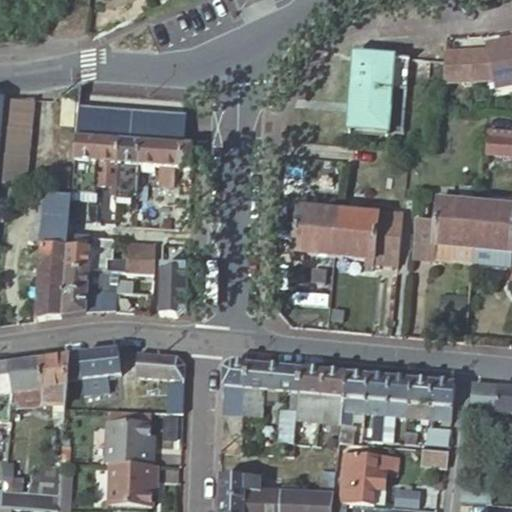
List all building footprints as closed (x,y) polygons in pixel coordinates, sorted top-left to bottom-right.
[(511,29),(507,30),(509,42),(481,47),(482,52),(487,80),(490,92),(511,87),(511,29)] [(482,52),(444,54),(441,82),(487,80),(482,52)] [(350,131),(404,135),(407,90),(403,89),(405,60),(356,57),(350,131)] [(34,101),(7,100),(0,177),(0,184),(28,187),(34,101)] [(186,116),(80,108),(78,138),(99,139),(121,141),(142,143),(164,144),(183,146),(186,116)] [(511,157),(511,144),(511,139),(485,137),(483,155),(511,157)] [(99,139),(78,138),(74,184),(82,184),(83,172),(88,172),(89,162),(98,163),(99,139)] [(121,141),(99,139),(98,163),(119,165),(121,141)] [(142,143),(121,141),(119,165),(119,172),(130,173),(130,166),(140,166),(142,143)] [(162,168),(164,144),(142,143),(140,166),(162,168)] [(194,147),(183,146),(164,144),(162,168),(160,188),(174,188),(175,181),(173,181),(174,169),(182,170),(193,171),(194,147)] [(74,184),(73,196),(95,197),(96,190),(98,163),(89,162),(88,172),(83,172),(82,184),(74,184)] [(119,165),(98,163),(96,190),(111,191),(110,198),(117,199),(118,187),(119,172),(119,165)] [(138,188),(140,166),(130,166),(130,173),(119,172),(118,187),(138,188)] [(181,189),(182,170),(174,169),(173,181),(175,181),(174,188),(181,189)] [(132,198),(138,198),(138,188),(118,187),(117,199),(132,200),(132,198)] [(474,252),(511,256),(511,210),(438,203),(436,224),(433,249),(474,252)] [(373,263),(375,264),(380,218),(377,218),(300,210),(295,255),(373,263)] [(377,215),(377,218),(380,218),(375,264),(373,263),(372,268),(397,270),(402,217),(377,215)] [(433,249),(436,224),(416,223),(413,259),(432,261),(433,249)] [(46,233),(38,323),(64,319),(66,293),(68,271),(69,250),(60,250),(61,234),(46,233)] [(70,241),(69,250),(68,271),(92,273),(126,275),(127,263),(113,262),(105,261),(106,244),(97,243),(70,241)] [(114,244),(106,244),(105,261),(113,262),(114,244)] [(189,311),(191,248),(164,247),(161,310),(189,311)] [(473,265),(474,252),(433,249),(432,261),(473,265)] [(155,277),(156,251),(127,250),(127,263),(126,275),(155,277)] [(68,271),(66,293),(90,295),(90,293),(119,295),(145,296),(145,286),(146,284),(118,283),(118,287),(103,286),(104,282),(91,281),(92,273),(68,271)] [(145,296),(154,297),(154,286),(145,286),(145,296)] [(66,293),(64,319),(90,316),(117,314),(119,295),(90,293),(90,295),(66,293)] [(122,377),(120,354),(120,353),(71,358),(74,380),(80,379),(84,379),(85,381),(96,380),(97,388),(111,387),(112,387),(112,378),(122,377)] [(167,416),(185,417),(187,368),(178,360),(139,356),(136,380),(176,384),(176,389),(169,388),(167,416)] [(57,416),(67,416),(67,410),(67,403),(68,389),(70,358),(43,362),(47,391),(46,405),(57,406),(57,416)] [(14,409),(46,405),(47,391),(43,362),(10,366),(14,395),(14,409)] [(226,371),(225,406),(246,408),(249,366),(233,365),(226,371)] [(14,395),(10,366),(0,367),(0,422),(10,424),(12,395),(14,395)] [(301,396),(304,371),(249,366),(246,408),(245,416),(264,418),(265,405),(266,393),(282,395),(301,396)] [(323,399),(326,373),(304,371),(301,396),(323,399)] [(345,401),(348,375),(326,373),(323,399),(345,401)] [(369,377),(348,375),(345,401),(342,428),(341,447),(354,448),(355,430),(353,429),(353,426),(364,427),(365,416),(369,377)] [(124,394),(122,377),(112,378),(112,387),(111,387),(112,395),(124,394)] [(391,379),(369,377),(365,416),(378,418),(377,428),(386,428),(386,427),(391,379)] [(408,421),(413,381),(391,379),(386,427),(397,428),(397,420),(408,421)] [(96,380),(85,381),(87,398),(112,395),(111,387),(97,388),(96,380)] [(430,422),(434,383),(413,381),(408,421),(430,422)] [(452,425),(456,385),(434,383),(430,422),(429,432),(434,432),(435,423),(452,425)] [(511,389),(473,386),(471,411),(511,415),(511,389)] [(266,393),(265,405),(281,406),(282,395),(266,393)] [(319,426),(323,399),(301,396),(300,414),(299,424),(319,426)] [(342,428),(345,401),(323,399),(319,426),(342,428)] [(225,406),(224,415),(245,416),(246,408),(225,406)] [(299,424),(300,414),(282,413),(279,445),(297,447),(299,424)] [(112,465),(154,468),(156,451),(152,451),(152,441),(153,426),(110,423),(108,465),(112,465)] [(386,427),(386,428),(384,445),(395,446),(397,428),(386,427)] [(449,450),(451,433),(434,432),(429,432),(427,448),(449,450)] [(406,435),(405,446),(416,447),(417,436),(406,435)] [(238,443),(223,443),(223,454),(237,455),(238,443)] [(449,455),(423,453),(422,469),(447,471),(449,455)] [(347,457),(341,505),(373,508),(375,493),(384,494),(386,478),(386,477),(377,476),(379,461),(347,457)] [(387,462),(379,461),(377,476),(386,477),(387,462)] [(386,477),(386,478),(399,480),(400,464),(387,462),(386,477)] [(159,485),(159,468),(154,468),(112,465),(110,507),(154,509),(154,494),(155,484),(159,485)] [(29,511),(31,511),(48,511),(60,511),(63,469),(43,467),(30,495),(29,511)] [(13,509),(29,511),(30,495),(23,494),(24,479),(16,478),(14,494),(7,493),(5,493),(4,509),(13,509)] [(14,494),(16,478),(8,478),(7,493),(14,494)] [(263,480),(222,478),(221,502),(261,503),(262,494),(263,480)] [(492,504),(491,490),(462,491),(463,505),(492,504)] [(394,508),(420,511),(421,496),(396,493),(394,508)] [(280,511),(282,495),(262,494),(261,503),(260,511),(280,511)] [(333,511),(335,504),(335,497),(298,496),(285,495),(282,495),(280,511),(333,511)] [(260,511),(261,503),(221,502),(220,511),(260,511)]
